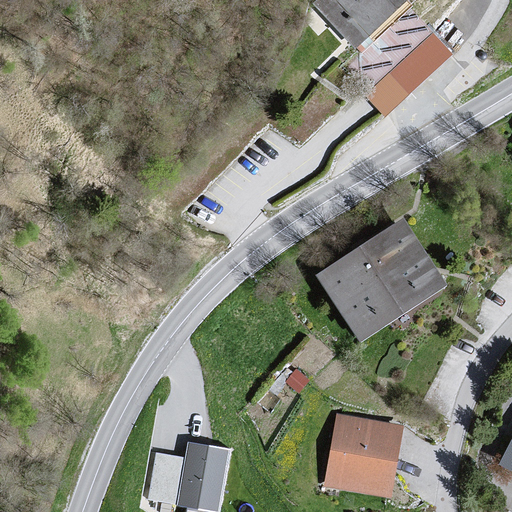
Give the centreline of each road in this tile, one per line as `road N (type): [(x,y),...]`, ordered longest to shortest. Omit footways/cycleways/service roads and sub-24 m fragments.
road 1 (secondary): [(511,93),(287,226),(206,296),(145,373),(82,511)]
road 2 (residential): [(511,327),(461,387),(446,511)]
